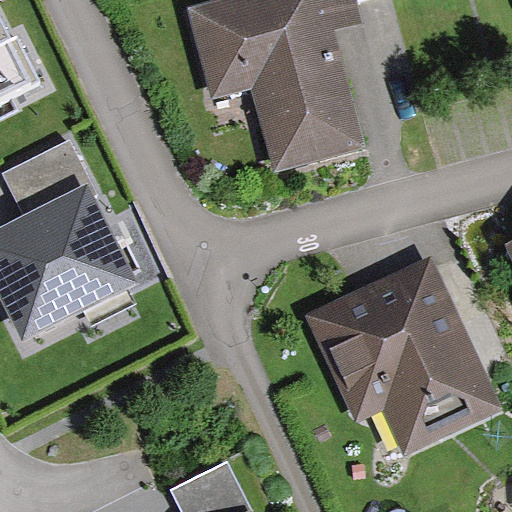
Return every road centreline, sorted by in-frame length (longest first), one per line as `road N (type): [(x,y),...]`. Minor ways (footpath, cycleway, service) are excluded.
road 1 (residential): [(511,182),(199,268)]
road 2 (residential): [(199,268),(73,0)]
road 3 (residential): [(312,511),(199,268)]
